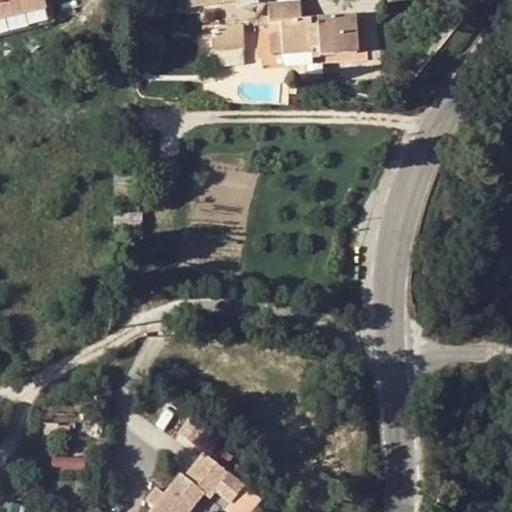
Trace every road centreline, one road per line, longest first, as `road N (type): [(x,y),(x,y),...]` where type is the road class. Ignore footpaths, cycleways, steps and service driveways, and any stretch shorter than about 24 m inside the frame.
road 1 (residential): [(0,392),(166,312),(241,305),(292,314),(394,355)]
road 2 (tertiary): [(394,355),(391,265),(406,197),(457,92),(511,14)]
road 3 (tertiary): [(401,511),(394,355)]
